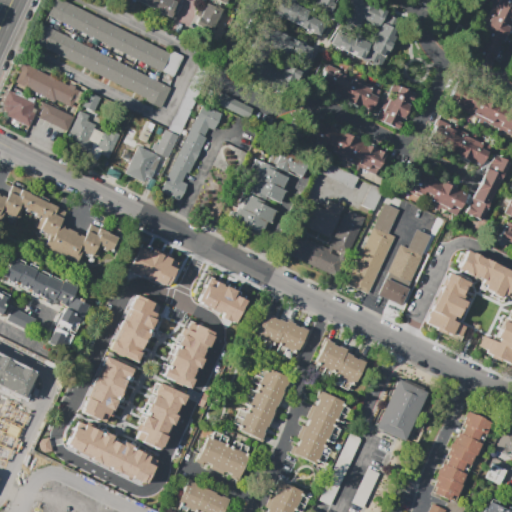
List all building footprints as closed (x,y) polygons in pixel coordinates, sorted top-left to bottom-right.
[(54,0),(62,0),(170,53),(161,71),(47,15),(54,0)] [(170,0),(177,3),(169,19),(130,0),(170,0)] [(335,0),(318,35),(269,11),(274,0),(335,0)] [(379,67),(330,42),(351,0),(360,0),(402,21),(379,67)] [(511,0),(511,21),(502,42),(501,42),(497,51),(498,51),(489,68),(473,61),(476,54),(472,52),(473,50),(471,50),(494,0),(511,0)] [(206,3),(221,10),(211,32),(195,24),(206,3)] [(311,48),(288,92),(241,68),(264,24),(311,48)] [(42,25),(169,87),(159,108),(144,100),(145,98),(33,43),(42,25)] [(170,53),(161,71),(173,77),(183,56),(171,50),(170,53)] [(169,126),(200,58),(212,64),(181,131),(169,126)] [(70,107),(55,99),(53,102),(15,82),(24,63),(48,76),(49,74),(56,77),(54,79),(67,86),(68,83),(75,86),(74,89),(78,91),(70,107)] [(334,94),(316,85),(327,63),(345,72),(334,94)] [(351,103),(334,94),(345,72),(362,81),(351,103)] [(369,112),(351,103),(362,81),(380,90),(369,112)] [(386,102),(391,92),(395,94),(399,87),(414,94),(405,112),(386,102)] [(511,137),(443,104),(450,90),(480,105),(485,95),(499,102),(495,112),(511,119),(511,137)] [(7,91),(34,104),(30,111),(35,113),(28,127),(6,116),(7,113),(5,112),(3,107),(4,105),(1,104),(7,91)] [(88,92),(100,98),(93,112),(81,106),(88,92)] [(220,93),(253,109),(248,119),(215,103),(220,93)] [(41,102),(72,117),(65,131),(38,117),(42,109),(38,108),(41,102)] [(405,112),(395,131),(381,123),(385,114),(381,112),(386,102),(405,112)] [(191,126),(202,105),(220,114),(212,130),(207,128),(205,132),(191,126)] [(78,111),(88,116),(86,120),(95,124),(87,140),(94,143),(88,155),(63,143),(78,111)] [(322,148),(304,139),(316,116),(334,125),(322,148)] [(444,150),(426,142),(437,119),(455,128),(444,150)] [(340,157),(322,148),(334,125),(351,134),(340,157)] [(205,132),(203,136),(205,137),(196,156),(180,148),(191,126),(205,132)] [(461,159),(444,150),(455,128),(472,136),(461,159)] [(95,147),(102,132),(116,140),(109,154),(95,147)] [(175,140),(167,159),(155,154),(148,170),(153,172),(150,179),(145,177),(142,182),(124,174),(137,146),(152,153),(161,134),(175,140)] [(357,167),(340,157),(351,134),(369,143),(357,167)] [(479,167),(461,159),(472,136),(490,145),(479,167)] [(375,176),(357,167),(369,143),(387,152),(375,176)] [(169,171),(180,148),(196,156),(187,174),(185,173),(183,177),(169,171)] [(255,160),(271,167),(279,150),(306,162),(299,178),(293,175),(263,238),(228,222),(252,170),(250,170),(255,160)] [(508,162),(493,191),(478,184),(492,155),(508,162)] [(358,178),(352,188),(309,167),(314,157),(358,178)] [(413,167),(431,176),(420,198),(402,189),(413,167)] [(183,177),(181,182),(186,184),(177,203),(158,194),(169,171),(183,177)] [(431,176),(448,185),(437,207),(420,198),(431,176)] [(371,184),(382,190),(372,211),(361,205),(371,184)] [(493,191),(479,221),(464,213),(478,184),(493,191)] [(13,185),(37,197),(40,199),(66,212),(59,225),(84,237),(90,224),(115,236),(117,238),(110,251),(107,250),(106,251),(101,249),(96,258),(84,251),(81,256),(78,263),(44,245),(49,235),(46,234),(35,228),(39,218),(34,216),(34,214),(28,212),(28,213),(23,210),(19,220),(4,212),(0,220),(0,195),(6,198),(13,185)] [(448,185),(466,194),(455,216),(437,207),(448,185)] [(311,204),(324,210),(329,201),(343,208),(329,237),(319,232),(302,224),(311,204)] [(511,243),(499,237),(506,222),(507,223),(511,213),(511,208),(510,207),(511,202),(511,243)] [(384,204),(398,211),(387,233),(393,237),(365,295),(345,285),(384,204)] [(363,218),(334,278),(287,256),(297,236),(304,240),(305,238),(307,239),(322,246),(328,249),(330,245),(347,210),(363,218)] [(399,245),(407,249),(416,229),(429,235),(420,256),(421,257),(406,288),(399,305),(376,295),(384,278),(399,245)] [(139,242),(152,248),(139,275),(126,268),(139,242)] [(152,248),(165,254),(152,281),(139,275),(152,248)] [(466,253),(477,259),(469,275),(458,270),(466,253)] [(165,254),(178,261),(165,287),(152,281),(165,254)] [(2,276),(11,259),(15,261),(16,258),(25,263),(24,265),(28,267),(30,264),(37,268),(36,271),(40,273),(41,271),(48,274),(47,276),(49,277),(50,275),(61,281),(61,280),(64,281),(64,280),(78,287),(73,296),(90,304),(78,328),(77,327),(74,334),(68,331),(67,333),(73,336),(65,352),(46,343),(64,308),(53,302),(52,305),(44,301),(45,299),(38,295),(37,297),(30,294),(31,290),(26,288),(25,290),(19,287),(20,285),(14,282),(13,285),(6,282),(7,279),(2,276)] [(477,259),(489,264),(481,281),(469,275),(477,259)] [(489,264),(500,270),(492,286),(481,281),(489,264)] [(500,270),(511,275),(504,292),(492,286),(500,270)] [(467,280),(461,293),(444,285),(450,272),(467,280)] [(207,276),(220,282),(207,308),(194,302),(207,276)] [(220,282),(233,288),(220,315),(207,308),(220,282)] [(461,293),(455,306),(438,297),(444,285),(461,293)] [(233,288),(246,294),(233,321),(220,315),(233,288)] [(136,363),(107,349),(135,292),(164,306),(136,363)] [(0,295),(8,299),(0,315),(0,295)] [(455,306),(449,318),(432,310),(438,297),(455,306)] [(449,318),(457,322),(451,334),(426,322),(432,310),(449,318)] [(264,341),(254,336),(265,313),(272,316),(272,317),(275,319),(264,341)] [(511,317),(511,332),(498,326),(504,314),(511,317)] [(186,387),(157,373),(185,316),(214,330),(186,387)] [(275,319),(277,320),(278,319),(285,323),(275,343),(274,344),(272,343),(271,344),(264,341),(275,319)] [(285,348),(275,343),(285,323),(286,320),(293,324),(293,325),(296,326),(285,348)] [(296,326),(298,327),(299,327),(306,330),(295,353),(285,348),(296,326)] [(511,332),(511,341),(510,347),(492,339),(498,326),(511,332)] [(510,347),(504,359),(478,347),(484,335),(492,339),(510,347)] [(335,345),(333,344),(333,343),(326,340),(314,362),(324,367),(335,345)] [(324,367),(334,372),(344,352),(346,350),(339,346),(338,347),(335,345),(324,367)] [(354,358),(351,357),(352,356),(344,352),(334,372),(333,373),(336,375),(335,376),(343,380),(354,358)] [(106,424),(77,410),(103,357),(132,371),(106,424)] [(343,380),(353,385),(364,362),(357,358),(357,359),(354,358),(343,380)] [(290,380),(288,386),(286,385),(285,386),(284,386),(281,391),(284,393),(278,406),(276,405),(276,406),(275,406),(272,412),(275,413),(269,427),(267,426),(266,426),(265,426),(263,431),(264,432),(263,433),(265,434),(261,443),(237,431),(240,426),(238,425),(244,413),(245,413),(249,405),(248,405),(254,392),(255,392),(259,385),(257,384),(263,372),(264,372),(266,368),(290,380)] [(345,389),(348,382),(334,376),(331,383),(345,389)] [(375,427),(398,379),(402,381),(403,379),(422,388),(421,390),(426,392),(404,441),(398,438),(398,440),(378,431),(379,429),(375,427)] [(157,448),(127,434),(153,380),(182,394),(157,448)] [(318,390),(315,397),(317,398),(316,399),(318,399),(315,405),(312,404),(306,417),(308,418),(307,419),(308,419),(305,426),(302,424),(296,437),(298,438),(298,439),(299,439),(296,445),(295,444),(294,446),(293,445),(289,453),(313,465),(315,459),(317,460),(322,447),(321,446),(325,439),(326,439),(332,426),(331,426),(335,418),(336,419),(341,406),(340,406),(342,402),(318,390)] [(467,412),(473,415),(474,414),(484,418),(483,419),(490,423),(484,434),(480,443),(460,434),(464,425),(461,424),(464,417),(463,417),(465,412),(466,412),(467,412)] [(76,418),(161,459),(148,487),(63,446),(76,418)] [(506,426),(511,429),(511,452),(510,454),(505,451),(503,455),(494,450),(506,426)] [(480,443),(469,466),(465,463),(460,472),(444,464),(448,455),(445,454),(448,448),(447,448),(449,443),(451,443),(453,438),(454,439),(457,432),(460,434),(480,443)] [(360,439),(329,505),(317,500),(349,433),(360,439)] [(206,438),(196,458),(194,461),(201,465),(202,462),(203,463),(204,462),(210,464),(209,466),(210,466),(209,468),(221,474),(223,472),(224,471),(230,474),(229,475),(237,479),(247,457),(244,456),(245,454),(230,447),(230,448),(223,445),(224,444),(210,438),(209,440),(206,438)] [(460,472),(444,464),(442,463),(439,469),(437,468),(435,473),(437,474),(434,480),(435,481),(433,486),(435,487),(432,493),(448,500),(451,494),(455,497),(461,484),(459,483),(464,474),(460,472)] [(492,463),(506,471),(498,485),(484,478),(492,463)] [(350,503),(367,468),(378,473),(361,508),(350,503)] [(176,501),(186,480),(194,484),(193,485),(199,487),(200,486),(214,493),(213,494),(219,497),(220,496),(227,499),(221,511),(194,511),(179,505),(180,503),(176,501)] [(276,480),(273,486),(275,487),(275,488),(276,489),(273,494),(270,493),(264,506),(266,507),(265,508),(266,509),(264,511),(290,511),(293,507),(294,508),(300,496),(298,495),(300,491),(276,480)] [(299,511),(305,496),(298,494),(293,510),(299,511)] [(483,511),(489,501),(511,511),(483,511)] [(46,511),(51,502),(59,505),(55,511),(46,511)]
